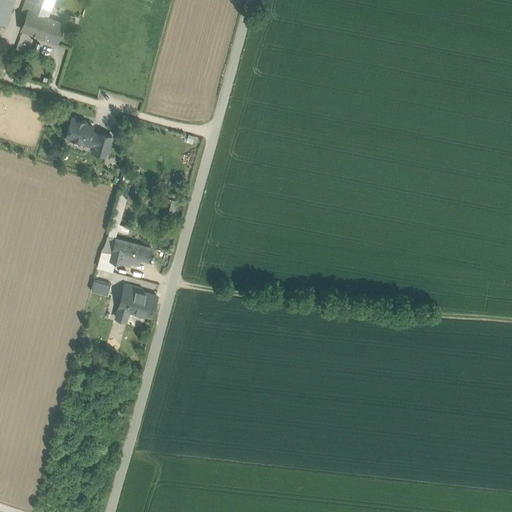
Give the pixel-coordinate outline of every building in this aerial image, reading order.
[(0,0),(0,21),(6,24),(15,0),(13,0),(0,0)] [(53,0),(24,0),(21,11),(27,14),(29,11),(47,17),(53,0)] [(47,17),(29,11),(27,14),(22,29),(56,42),(63,23),(47,17)] [(84,121),(71,117),(68,119),(67,124),(69,127),(66,137),(85,142),(86,140),(95,143),(97,136),(90,134),(93,126),(86,124),(84,121)] [(111,136),(98,132),(95,143),(92,151),(106,155),(111,136)] [(109,236),(116,238),(118,231),(120,224),(131,183),(124,181),(112,226),(109,236)] [(180,202),(173,201),(169,216),(176,218),(180,202)] [(130,227),(120,224),(118,231),(128,234),(129,231),(130,227)] [(126,240),(116,238),(112,252),(110,260),(113,261),(121,263),(123,253),(126,240)] [(151,247),(126,240),(123,253),(121,263),(130,265),(131,261),(138,262),(139,257),(148,259),(151,247)] [(112,252),(101,251),(97,267),(110,270),(113,261),(110,260),(112,252)] [(111,284),(94,279),(91,290),(108,295),(111,284)] [(145,280),(143,288),(156,290),(157,282),(145,280)] [(156,295),(125,287),(116,317),(125,319),(128,309),(150,316),(156,295)]
